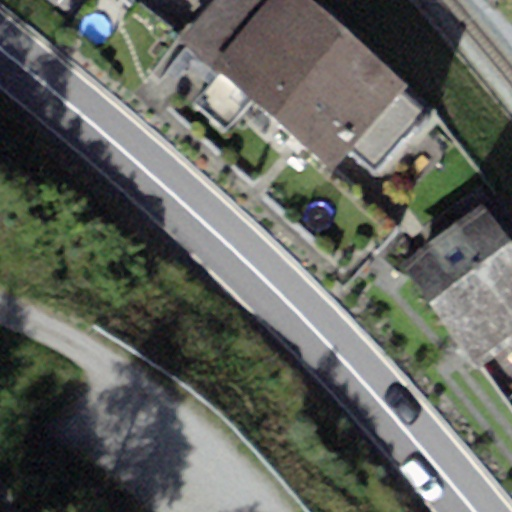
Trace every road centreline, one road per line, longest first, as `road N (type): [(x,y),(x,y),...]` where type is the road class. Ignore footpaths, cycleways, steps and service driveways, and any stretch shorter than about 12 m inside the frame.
road 1 (primary): [(0,62),(234,248),(463,511)]
road 2 (track): [(236,511),(152,399),(119,368),(0,314)]
